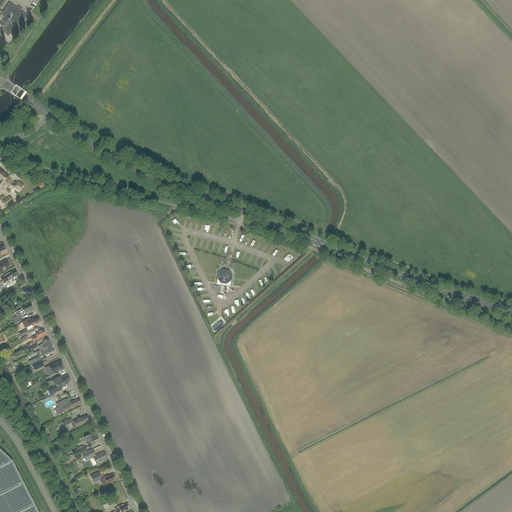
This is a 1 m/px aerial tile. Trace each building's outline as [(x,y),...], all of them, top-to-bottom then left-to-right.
[(0,23),(0,24),(2,27),(1,28),(2,32),(6,34),(9,34),(11,35),(22,19),(24,21),(28,16),(20,10),(18,8),(18,9),(9,3),(1,15),(0,14),(0,20),(1,21),(0,23)] [(0,180),(0,190),(0,191),(5,184),(3,183),(9,176),(0,169),(0,180)] [(13,188),(19,192),(24,186),(18,181),(13,188)] [(5,207),(13,202),(10,197),(2,202),(5,207)] [(0,264),(0,273),(9,267),(6,261),(0,264)] [(231,281),(232,275),(229,270),(223,269),(218,273),(217,279),(220,284),(227,285),(231,281)] [(13,278),(17,275),(14,271),(10,273),(4,276),(4,277),(1,279),(4,284),(8,281),(9,281),(13,278)] [(29,311),(33,309),(30,304),(26,306),(21,308),(22,309),(15,313),(17,317),(12,319),(15,324),(22,320),(20,315),(24,313),(24,314),(30,311),(29,311)] [(25,328),(40,321),(39,321),(37,317),(32,320),(32,319),(29,321),(28,319),(22,322),(25,328)] [(213,329),(215,332),(223,325),(221,322),(218,325),(217,324),(215,325),(216,326),(213,329)] [(38,339),(46,335),(43,330),(36,334),(36,336),(32,338),(34,341),(30,343),(31,345),(36,343),(35,342),(39,340),(38,339)] [(6,333),(0,335),(0,339),(2,343),(9,340),(6,333)] [(43,349),(51,345),(48,339),(43,342),(42,345),(38,347),(40,351),(43,349)] [(35,344),(27,349),(29,352),(37,348),(35,344)] [(43,349),(40,351),(42,357),(45,356),(45,355),(49,353),(49,354),(54,351),(51,345),(43,349)] [(43,366),(41,361),(32,366),(35,371),(43,366)] [(59,369),(63,367),(60,362),(55,364),(55,363),(49,366),(52,373),(60,370),(59,369)] [(59,377),(52,381),(54,386),(47,390),(50,395),(62,390),(61,387),(69,383),(68,382),(70,381),(68,377),(66,377),(66,376),(60,379),(59,377)] [(57,415),(81,404),(79,400),(77,401),(77,400),(70,403),(71,404),(67,406),(64,400),(56,404),(58,407),(54,409),(57,415)] [(84,423),(89,421),(87,417),(85,418),(85,417),(81,418),(74,422),(77,428),(84,424),(84,423)] [(96,437),(92,439),(90,435),(84,438),(89,448),(94,445),(99,442),(96,437)] [(72,453),(74,457),(75,458),(87,451),(84,447),(81,447),(78,449),(76,451),(72,453)] [(0,511),(38,511),(12,462),(0,449),(0,511)] [(95,456),(94,454),(92,450),(82,455),(85,462),(93,458),(96,465),(106,460),(105,458),(107,458),(104,452),(95,456)] [(107,484),(115,480),(112,475),(109,477),(108,476),(102,479),(98,473),(90,477),(93,483),(99,480),(100,482),(101,482),(103,486),(107,484)]
